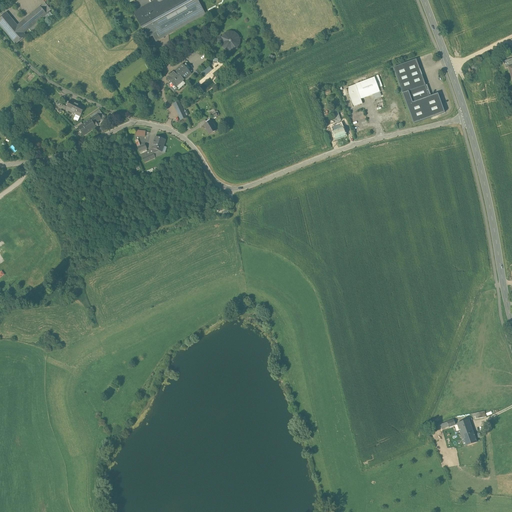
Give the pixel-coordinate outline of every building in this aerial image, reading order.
[(134,13),(136,18),(159,5),(159,4),(157,0),(134,13)] [(167,0),(159,4),(159,5),(136,18),(147,38),(153,35),(153,36),(155,35),(157,38),(160,36),(158,33),(165,29),(168,35),(175,31),(171,25),(201,8),(196,0),(167,0)] [(50,10),(44,3),(40,7),(46,14),(50,10)] [(40,7),(24,20),(30,28),(46,14),(40,7)] [(201,8),(171,25),(175,31),(205,15),(201,8)] [(17,26),(6,13),(0,18),(0,25),(16,44),(26,36),(23,33),(17,26)] [(24,20),(17,26),(23,33),(30,28),(24,20)] [(168,35),(165,29),(158,33),(161,39),(168,35)] [(234,33),(229,32),(225,34),(222,38),(221,38),(219,38),(218,42),(221,42),(223,47),(227,50),(231,50),(236,49),(239,45),(239,40),(237,36),(234,33)] [(511,58),(503,62),(505,69),(508,68),(511,82),(511,58)] [(403,94),(413,124),(444,113),(438,94),(429,97),(425,86),(416,59),(393,68),(403,94)] [(183,65),(177,70),(174,72),(182,81),(185,79),(185,78),(191,73),(183,65)] [(204,77),(212,69),(208,65),(200,73),(204,77)] [(182,81),(174,72),(168,79),(171,82),(167,85),(174,92),(178,89),(176,87),(182,81)] [(374,78),(355,85),(346,88),(351,103),(360,99),(361,99),(380,92),(374,78)] [(35,100),(31,95),(30,97),(27,100),(32,104),(35,100)] [(360,99),(351,103),(353,107),(362,104),(361,99),(360,99)] [(84,108),(70,100),(65,110),(76,115),(77,113),(81,115),(84,108)] [(185,115),(180,104),(175,107),(180,117),(185,115)] [(215,110),(209,113),(212,119),(218,116),(215,110)] [(96,116),(78,128),(84,136),(98,126),(96,123),(101,119),(98,114),(96,116)] [(211,121),(210,121),(209,120),(206,122),(207,123),(203,125),(203,126),(209,135),(216,131),(216,130),(215,131),(213,127),(214,126),(211,121)] [(336,126),(332,128),(333,131),(336,139),(345,136),(342,128),(341,125),(336,126)] [(165,140),(155,137),(152,148),(154,149),(162,151),(162,152),(162,151),(163,146),(165,140)] [(148,152),(141,155),(145,163),(155,158),(154,155),(162,151),(154,149),(149,151),(148,152)] [(469,420),(457,424),(466,447),(477,442),(469,420)]
